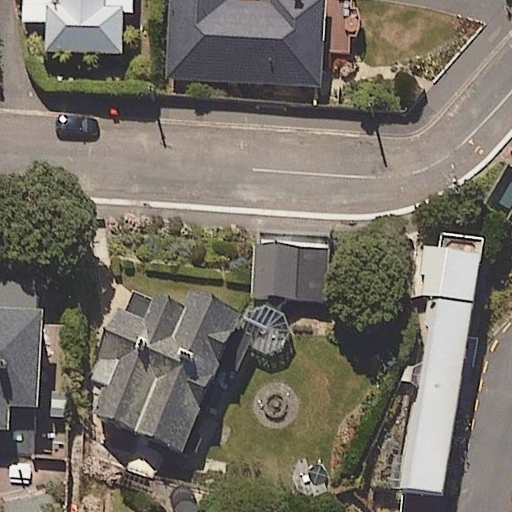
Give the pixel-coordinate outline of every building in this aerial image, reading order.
[(26,0),(25,22),(51,23),(50,50),(125,55),(128,14),(136,14),(137,0),(26,0)] [(176,0),(172,79),(326,89),(332,3),(287,0),(176,0)] [(491,241),(445,234),(442,252),(420,248),(413,295),(432,298),(400,487),(448,495),(491,241)] [(335,244),(262,238),(258,285),(331,291),(335,244)] [(51,285),(1,284),(0,314),(0,313),(0,432),(17,432),(17,411),(48,412),(51,285)] [(195,316),(136,290),(85,407),(189,453),(249,316),(228,306),(204,296),(195,316)]
